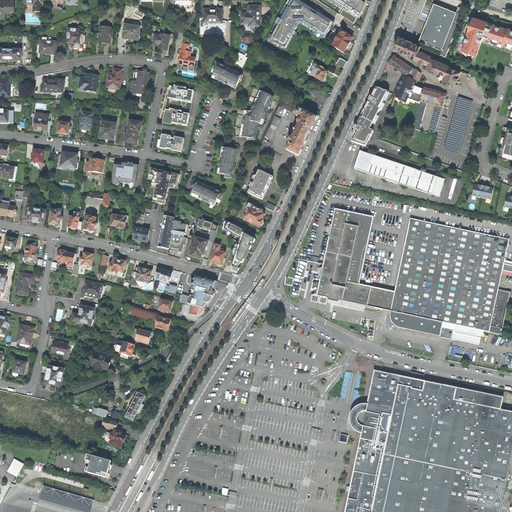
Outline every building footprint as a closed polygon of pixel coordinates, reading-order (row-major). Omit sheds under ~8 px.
[(2,0),(3,2),(0,1),(0,18),(4,19),(5,10),(14,10),(14,0),(2,0)] [(24,0),(24,4),(36,4),(36,12),(43,12),(43,5),(44,5),(43,0),(24,0)] [(169,0),(170,9),(192,9),(192,10),(195,10),(195,3),(193,3),(193,1),(193,0),(169,0)] [(291,0),(290,0),(273,41),(292,49),(303,22),(322,30),(325,23),(324,23),(329,11),(302,0),(294,0),(294,1),(291,0)] [(465,9),(457,6),(453,11),(434,4),(427,20),(426,23),(419,41),(441,50),(440,53),(446,56),(456,31),(465,9)] [(242,25),(249,25),(249,27),(261,27),(261,7),(249,7),(249,14),(246,14),(242,13),(242,25)] [(215,10),(204,10),(204,23),(217,23),(217,22),(222,22),(223,10),(215,10)] [(345,27),(348,21),(332,10),(328,16),(345,27)] [(488,22),(468,15),(454,54),(474,62),(481,42),(511,53),(510,56),(511,56),(511,29),(508,28),(508,29),(493,24),(493,25),(490,24),(488,23),(488,22)] [(131,38),(138,39),(140,27),(132,25),(132,27),(125,26),(123,38),(130,39),(131,39),(131,38)] [(113,31),(111,31),(111,29),(106,28),(101,28),(99,43),(104,43),(110,44),(111,38),(113,38),(113,31)] [(76,48),(80,48),(83,48),(84,43),(84,33),(79,32),(79,30),(69,29),(68,43),(73,43),(73,47),(76,48)] [(353,38),(342,31),(340,35),(339,35),(335,41),(336,42),(333,46),(344,53),(347,48),(347,49),(349,46),(351,43),(350,42),(353,38)] [(244,33),(244,43),(254,43),(254,33),(244,33)] [(167,50),(170,36),(161,35),(160,36),(155,36),(153,45),(158,46),(158,49),(162,49),(167,50)] [(452,61),(452,59),(398,36),(396,42),(394,47),(398,49),(397,49),(405,53),(416,58),(415,60),(429,66),(427,69),(440,75),(445,76),(443,80),(455,85),(461,72),(464,64),(455,62),(452,61)] [(46,41),(42,41),(41,41),(40,53),(45,54),(46,53),(50,53),(55,54),(56,54),(57,42),(46,41)] [(189,66),(195,67),(196,58),(191,56),(192,52),(189,52),(190,45),(182,44),(181,50),(179,50),(178,54),(180,55),(179,61),(180,61),(179,64),(183,65),(189,66)] [(21,60),(21,49),(0,48),(0,60),(8,61),(18,61),(18,60),(19,60),(21,60)] [(247,53),(242,50),(237,58),(239,59),(236,64),(243,68),(248,58),(245,56),(247,53)] [(402,61),(395,57),(390,63),(411,77),(410,79),(403,76),(395,94),(395,95),(397,97),(406,102),(408,97),(414,86),(416,82),(417,83),(421,73),(411,66),(410,67),(402,61)] [(348,62),(340,58),(337,64),(344,68),(348,62)] [(230,86),(236,89),(239,82),(243,75),(227,68),(228,67),(216,62),(212,69),(215,71),(213,75),(218,77),(216,80),(225,84),(230,86)] [(328,76),(329,73),(324,70),(325,69),(321,67),(321,68),(317,65),(314,70),(317,72),(314,77),(324,82),(325,82),(326,81),(327,80),(326,78),(328,76)] [(134,72),(132,94),(144,95),(145,87),(147,87),(149,73),(143,73),(134,72)] [(122,75),(121,75),(113,74),(109,73),(107,88),(120,90),(122,75)] [(78,87),(84,88),(84,89),(97,91),(99,76),(99,77),(99,76),(93,75),(86,74),(86,78),(81,77),(79,87),(78,87)] [(10,80),(0,79),(0,97),(9,97),(12,97),(12,89),(9,89),(10,80)] [(44,80),(43,91),(63,93),(64,81),(56,80),(55,81),(50,81),(44,80)] [(186,88),(175,86),(174,87),(170,87),(169,92),(168,98),(173,99),(172,99),(181,101),(181,100),(187,101),(187,102),(192,103),(194,91),(186,89),(186,88)] [(424,90),(414,86),(408,97),(420,102),(427,103),(436,106),(442,108),(446,96),(440,92),(424,88),(424,90)] [(383,104),(389,92),(376,88),(373,94),(368,103),(365,109),(361,117),(373,123),(380,110),(381,110),(385,104),(383,104)] [(259,118),(258,123),(260,124),(262,119),(264,120),(267,113),(266,113),(269,108),(274,97),(267,94),(267,95),(263,92),(258,104),(255,102),(250,112),(247,111),(247,116),(259,118)] [(280,106),(296,114),(299,108),(283,100),(280,106)] [(420,129),(427,103),(420,102),(413,127),(420,129)] [(435,133),(442,108),(436,106),(429,131),(435,133)] [(299,108),(296,114),(296,116),(300,118),(297,123),(299,124),(295,131),(308,137),(311,132),(310,132),(313,127),(317,117),(299,108)] [(183,125),(187,126),(189,114),(182,113),(182,111),(170,109),(170,111),(166,110),(165,116),(164,121),(168,121),(168,122),(177,124),(177,123),(183,124),(183,125)] [(0,122),(9,123),(8,111),(4,111),(4,110),(0,110),(0,122)] [(81,129),(81,128),(86,129),(90,130),(90,131),(91,131),(93,114),(83,112),(80,129),(81,129)] [(36,114),(34,129),(40,130),(47,131),(49,115),(36,114)] [(259,118),(247,116),(244,116),(242,124),(245,125),(243,137),(248,138),(247,139),(255,140),(257,128),(258,123),(259,118)] [(265,136),(271,139),(281,119),(275,116),(265,136)] [(358,131),(352,141),(366,147),(374,132),(370,130),(373,123),(361,117),(360,119),(357,125),(354,129),(358,131)] [(127,134),(125,142),(132,143),(137,144),(139,133),(140,133),(142,123),(130,121),(128,134),(127,134)] [(63,123),(59,122),(58,133),(63,134),(68,134),(70,124),(63,123)] [(107,140),(114,141),(116,125),(102,122),(100,139),(107,140)] [(511,134),(511,131),(511,130),(504,128),(496,155),(504,158),(505,155),(501,153),(507,133),(511,134)] [(308,137),(295,131),(292,137),(291,136),(290,138),(289,141),(290,142),(286,149),(299,156),(302,148),(305,143),(308,137)] [(511,131),(511,134),(507,133),(501,153),(505,155),(504,158),(511,159),(511,131)] [(162,140),(161,148),(166,149),(166,148),(172,149),(172,150),(181,152),(184,139),(175,137),(174,139),(169,137),(169,136),(162,135),(162,137),(161,140),(162,140)] [(0,155),(5,156),(8,156),(9,146),(3,145),(0,145),(0,155)] [(223,160),(220,160),(218,168),(221,169),(220,174),(225,175),(224,178),(233,180),(235,167),(234,167),(235,162),(237,150),(230,149),(225,148),(223,160)] [(38,163),(43,164),(45,151),(40,151),(34,150),(32,162),(38,163)] [(410,187),(432,195),(438,178),(417,170),(416,171),(372,156),(372,155),(360,151),(357,160),(354,169),(411,187),(410,187)] [(69,154),(63,153),(61,167),(78,170),(79,164),(77,163),(78,157),(77,156),(77,155),(73,155),(73,154),(69,154)] [(90,162),(87,162),(86,171),(103,173),(104,161),(98,160),(95,160),(95,158),(90,158),(90,162)] [(113,181),(120,182),(121,179),(136,182),(138,166),(125,164),(122,163),(122,166),(115,165),(113,181)] [(13,179),(15,168),(0,165),(0,176),(9,179),(13,179)] [(15,167),(15,168),(13,179),(9,179),(9,181),(15,182),(18,167),(15,167)] [(157,203),(165,205),(169,188),(173,189),(174,185),(177,186),(180,175),(172,173),(171,176),(169,175),(170,173),(151,168),(149,175),(154,176),(153,180),(152,183),(152,184),(156,185),(156,188),(153,198),(158,199),(157,203)] [(273,177),(259,171),(249,193),(263,200),(269,187),(273,177)] [(445,180),(438,178),(432,195),(439,197),(445,180)] [(135,191),(136,182),(121,179),(120,182),(113,181),(112,188),(135,191)] [(221,201),(225,193),(213,188),(212,189),(208,186),(197,181),(194,188),(192,193),(203,198),(202,200),(210,204),(211,202),(216,204),(218,200),(221,201)] [(473,197),(482,199),(485,188),(481,187),(479,187),(479,188),(475,187),(473,197)] [(482,199),(491,201),(494,191),(489,190),(490,189),(487,188),(485,188),(482,199)] [(102,200),(84,197),(83,203),(101,207),(102,200)] [(268,203),(265,208),(273,212),(276,207),(268,203)] [(9,206),(5,205),(3,216),(11,217),(14,218),(16,207),(9,206)] [(261,211),(250,206),(243,220),(258,228),(259,226),(261,226),(262,224),(261,222),(262,221),(262,220),(261,219),(264,215),(260,213),(261,211)] [(44,223),(46,211),(30,208),(29,212),(30,212),(28,220),(36,222),(44,223)] [(441,337),(444,323),(501,336),(510,293),(498,291),(509,240),(410,219),(395,292),(359,284),(374,217),(335,209),(332,225),(330,226),(328,234),(329,237),(326,251),(323,267),(321,268),(319,278),(320,279),(317,295),(327,298),(328,300),(338,301),(339,300),(391,311),(391,317),(393,322),(396,326),(400,328),(441,337)] [(56,212),(52,211),(50,224),(54,225),(55,225),(56,226),(59,227),(60,226),(61,221),(63,221),(63,218),(61,217),(62,211),(56,210),(56,212)] [(98,224),(96,224),(97,218),(91,217),(92,215),(87,214),(84,230),(88,231),(94,232),(95,227),(97,227),(98,224)] [(136,225),(143,226),(145,216),(143,215),(138,214),(136,225)] [(123,225),(125,217),(121,216),(113,215),(112,226),(115,227),(118,227),(117,228),(123,229),(123,225)] [(76,229),(78,229),(79,222),(80,218),(79,218),(75,217),(70,216),(68,227),(70,227),(71,228),(72,229),(75,230),(76,229)] [(158,247),(162,247),(168,217),(164,216),(164,218),(158,246),(158,247)] [(169,249),(170,248),(172,236),(175,221),(176,218),(168,216),(168,217),(162,247),(161,248),(165,248),(169,249)] [(202,220),(200,227),(200,228),(210,231),(211,230),(213,224),(213,222),(203,219),(202,220)] [(175,221),(172,236),(184,238),(187,225),(180,223),(181,222),(175,221)] [(228,222),(224,229),(240,238),(232,267),(234,267),(237,268),(241,262),(250,246),(252,243),(254,239),(256,235),(235,223),(234,225),(228,222)] [(142,242),(148,243),(150,231),(135,228),(133,240),(142,242)] [(184,245),(185,246),(187,239),(184,238),(172,236),(170,248),(176,249),(179,249),(179,252),(182,252),(184,245)] [(12,239),(7,238),(5,249),(11,250),(11,248),(16,249),(17,240),(12,239)] [(204,255),(207,247),(202,245),(203,242),(203,241),(195,239),(190,256),(197,258),(201,259),(202,254),(204,255)] [(33,247),(27,246),(24,262),(35,264),(37,255),(35,255),(37,248),(33,247)] [(249,252),(252,247),(250,246),(241,262),(243,263),(249,252)] [(56,258),(59,259),(58,262),(66,264),(65,269),(72,270),(73,265),(75,255),(69,254),(65,253),(65,252),(64,252),(64,251),(61,250),(61,251),(60,252),(59,254),(57,254),(56,258)] [(223,253),(219,251),(214,250),(211,262),(214,263),(217,264),(217,265),(220,266),(221,265),(222,265),(226,253),(223,253)] [(80,257),(79,265),(79,266),(91,268),(93,255),(88,255),(83,254),(83,257),(80,257)] [(103,257),(100,267),(106,268),(109,258),(103,257)] [(112,264),(110,264),(108,270),(112,271),(112,273),(122,276),(126,262),(118,260),(114,259),(112,264)] [(138,274),(133,272),(131,279),(136,280),(139,289),(141,289),(147,284),(148,284),(151,272),(146,271),(147,270),(145,269),(144,269),(144,270),(139,269),(138,274)] [(158,269),(155,279),(165,282),(165,280),(170,281),(172,273),(167,272),(158,269)] [(35,277),(20,274),(16,295),(26,297),(28,289),(29,284),(33,284),(35,277)] [(190,298),(182,295),(180,302),(204,309),(205,307),(207,308),(214,298),(215,293),(212,292),(214,285),(215,284),(215,282),(197,277),(195,285),(192,285),(190,290),(192,292),(190,298)] [(83,295),(99,299),(102,286),(86,282),(84,292),(83,295)] [(177,287),(170,285),(168,292),(175,294),(177,287)] [(165,313),(165,311),(170,313),(172,308),(173,304),(161,300),(159,310),(161,310),(161,312),(165,313)] [(152,305),(145,303),(143,310),(148,312),(150,312),(152,305)] [(90,326),(94,310),(90,309),(90,308),(86,307),(85,308),(81,307),(80,311),(79,316),(73,315),(72,321),(84,324),(84,325),(90,326)] [(0,334),(5,335),(6,329),(7,329),(9,324),(8,324),(9,319),(2,317),(0,316),(0,334)] [(170,321),(158,317),(155,328),(167,332),(169,327),(170,321)] [(34,329),(19,325),(15,342),(30,346),(31,339),(34,329)] [(135,341),(148,345),(150,340),(151,334),(139,330),(138,331),(135,331),(133,337),(136,338),(135,341)] [(116,332),(111,331),(109,338),(116,340),(118,336),(115,335),(116,332)] [(121,354),(120,357),(127,359),(128,356),(131,357),(133,350),(134,346),(123,342),(120,353),(121,354)] [(69,352),(66,351),(67,346),(53,343),(52,347),(51,353),(64,356),(64,359),(67,360),(69,352)] [(96,369),(101,371),(102,369),(107,370),(110,360),(95,354),(91,365),(92,366),(92,368),(96,369)] [(165,362),(170,364),(174,357),(170,354),(165,362)] [(27,363),(16,361),(13,372),(24,375),(26,368),(27,363)] [(62,371),(48,367),(46,375),(44,384),(59,387),(62,371)] [(500,511),(507,480),(503,480),(511,435),(511,412),(501,411),(503,399),(449,387),(448,391),(444,390),(445,386),(376,372),(350,487),(348,486),(347,491),(350,492),(344,511),(500,511)] [(0,389),(0,396),(9,398),(11,392),(0,389)] [(78,446),(85,412),(50,401),(11,392),(9,398),(43,406),(36,436),(47,439),(53,412),(54,412),(50,433),(54,434),(59,413),(60,413),(54,440),(65,443),(71,415),(73,415),(67,443),(78,446)] [(125,417),(133,421),(137,413),(142,404),(145,396),(138,392),(130,407),(125,417)] [(0,414),(37,423),(40,409),(0,400),(0,414)] [(98,409),(96,415),(106,418),(108,412),(108,411),(99,408),(99,409),(98,409)] [(118,422),(106,418),(96,415),(95,419),(104,421),(102,426),(115,431),(118,422)] [(97,427),(85,425),(80,447),(92,450),(97,427)] [(121,433),(115,431),(114,434),(104,431),(100,440),(124,449),(126,443),(124,443),(126,437),(120,435),(121,434),(121,433)] [(511,458),(511,435),(503,480),(507,480),(511,458)] [(107,478),(111,462),(87,455),(85,463),(90,464),(89,466),(88,472),(107,478)] [(24,464),(15,459),(8,472),(17,477),(24,464)] [(77,498),(78,496),(42,486),(41,491),(51,494),(72,500),(74,500),(75,499),(77,498)] [(93,501),(78,496),(77,498),(75,499),(74,500),(72,500),(51,494),(41,491),(41,492),(39,497),(37,507),(55,511),(89,511),(90,511),(92,505),(93,501)]
